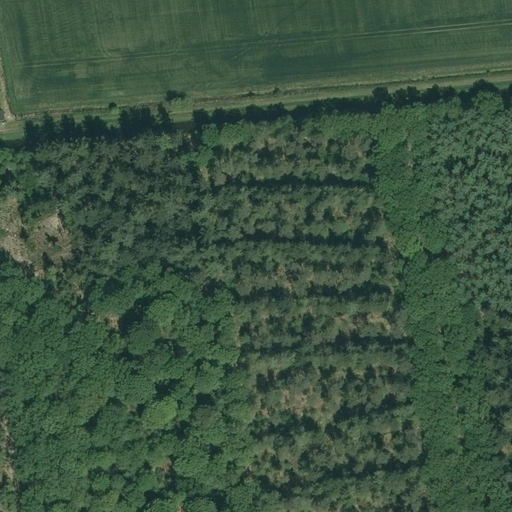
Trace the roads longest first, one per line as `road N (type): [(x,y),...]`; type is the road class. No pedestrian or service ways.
road 1 (track): [(7,130),(511,78)]
road 2 (track): [(479,511),(430,254)]
road 3 (track): [(17,511),(0,368)]
road 4 (track): [(430,254),(408,134)]
